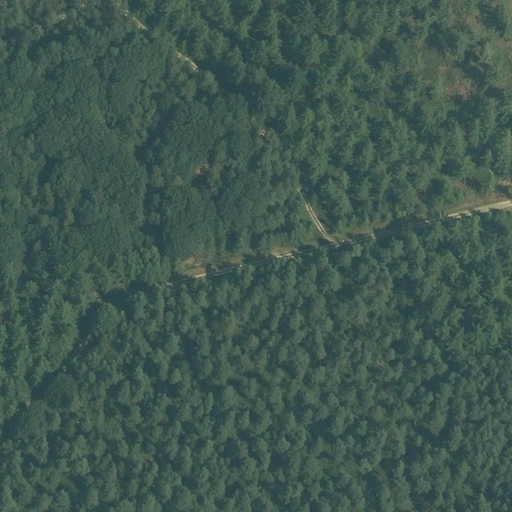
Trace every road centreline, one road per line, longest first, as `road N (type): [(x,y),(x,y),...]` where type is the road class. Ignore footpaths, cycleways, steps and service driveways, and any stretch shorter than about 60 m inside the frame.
road 1 (track): [(511,202),(124,297),(0,447)]
road 2 (track): [(104,0),(248,120),(325,249)]
